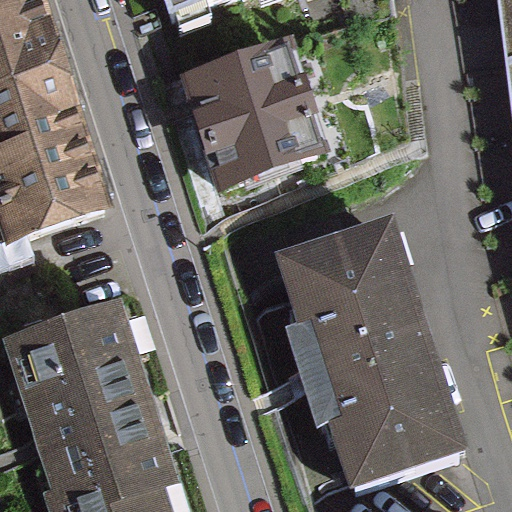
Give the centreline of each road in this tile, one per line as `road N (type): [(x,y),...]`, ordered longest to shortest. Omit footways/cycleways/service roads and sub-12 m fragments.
road 1 (residential): [(239,511),(81,0)]
road 2 (residential): [(511,466),(454,251),(427,0)]
